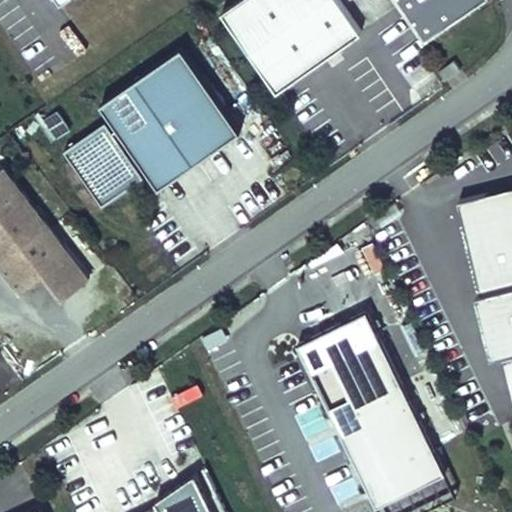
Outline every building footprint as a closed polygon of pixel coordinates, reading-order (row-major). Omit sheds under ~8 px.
[(362,31),(339,0),(239,0),(223,12),(278,91),(362,31)] [(402,0),(428,37),(482,0),(402,0)] [(242,129),(184,46),(105,101),(163,184),(242,129)] [(445,79),(461,69),(455,60),(439,71),(445,79)] [(44,118),(53,139),(71,131),(62,110),(44,118)] [(146,176),(108,121),(68,148),(106,203),(146,176)] [(93,278),(8,167),(7,167),(0,171),(0,258),(24,290),(49,272),(68,297),(93,278)] [(511,350),(511,189),(461,202),(467,230),(473,227),(490,294),(481,296),(495,356),(509,352),(511,350)] [(447,471),(368,310),(301,343),(379,504),(447,471)] [(318,460),(338,450),(333,440),(313,451),(318,460)] [(228,511),(208,468),(157,492),(164,508),(155,511),(228,511)]
